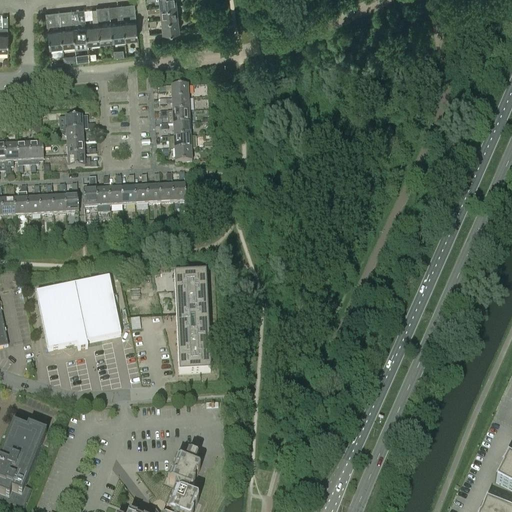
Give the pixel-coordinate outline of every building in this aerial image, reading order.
[(160,7),(161,20),(178,18),(177,5),(160,7)] [(112,41),(125,39),(123,22),(121,6),(116,7),(118,23),(110,24),(112,41)] [(87,43),(100,42),(98,25),(96,9),(91,10),(93,26),(85,26),(87,43)] [(130,22),(123,22),(125,39),(138,38),(135,15),(130,16),(130,22)] [(179,31),(178,18),(161,20),(163,33),(179,31)] [(100,42),(112,41),(110,24),(98,25),(100,42)] [(74,45),(87,43),(85,26),(73,28),(74,45)] [(62,46),(74,45),(73,28),(60,29),(62,46)] [(49,47),(62,46),(60,29),(47,30),(49,47)] [(76,55),(77,62),(77,63),(89,61),(89,60),(88,54),(76,55)] [(171,88),(172,101),(188,100),(188,87),(171,88)] [(189,113),(188,100),(172,101),(172,114),(189,113)] [(168,126),(168,127),(173,127),(173,126),(190,126),(189,113),(172,114),(167,114),(160,114),(160,119),(167,119),(168,126)] [(65,119),(65,132),(82,131),(82,132),(94,131),(94,126),(87,126),(87,123),(85,123),(85,119),(82,119),(82,118),(65,119)] [(191,138),(190,126),(173,126),(173,127),(174,139),(191,138)] [(40,132),(34,128),(31,132),(37,137),(40,132)] [(82,132),(82,131),(65,132),(66,145),(83,144),(82,132)] [(169,151),(169,152),(174,152),(191,151),(196,151),(195,138),(191,138),(174,139),(162,139),(162,144),(169,144),(169,151)] [(67,158),(84,157),(83,144),(66,145),(67,158)] [(38,162),(43,162),(42,145),(29,146),(31,168),(30,168),(30,175),(36,174),(35,168),(39,167),(38,162)] [(22,168),(30,168),(31,168),(29,146),(17,147),(18,164),(17,164),(18,175),(23,175),(22,168)] [(17,147),(4,147),(5,164),(17,164),(18,164),(17,147)] [(192,164),(191,151),(174,152),(175,165),(192,164)] [(84,157),(67,158),(67,171),(96,169),(96,164),(89,164),(89,161),(84,162),(84,157)] [(110,207),(123,207),(122,190),(121,190),(121,178),(115,179),(116,187),(113,190),(109,190),(110,207)] [(185,186),(172,187),(173,204),(186,203),(185,186)] [(161,205),(173,204),(172,187),(160,188),(161,205)] [(135,206),(148,205),(147,188),(134,189),(135,206)] [(148,205),(161,205),(160,188),(147,188),(148,205)] [(18,201),(14,201),(15,217),(28,217),(27,200),(26,189),(21,189),(21,195),(17,195),(18,201)] [(123,207),(135,206),(134,189),(122,190),(123,207)] [(109,207),(110,207),(109,190),(97,191),(97,208),(98,215),(110,214),(109,207)] [(84,209),(97,208),(97,191),(83,192),(84,209)] [(77,197),(65,198),(65,215),(78,214),(77,197)] [(52,199),(53,215),(65,215),(65,198),(52,199)] [(27,200),(28,217),(40,216),(39,199),(27,200)] [(39,199),(40,216),(53,215),(52,199),(39,199)] [(2,202),(3,218),(15,217),(14,201),(2,202)] [(205,275),(174,276),(178,376),(210,374),(205,275)] [(109,280),(36,295),(48,352),(77,346),(78,352),(87,350),(86,345),(121,337),(109,280)] [(0,504),(19,511),(23,511),(31,493),(25,490),(46,437),(27,429),(26,433),(13,428),(1,459),(3,460),(1,465),(2,465),(0,469),(0,504)] [(184,465),(176,462),(167,484),(175,487),(178,492),(177,494),(175,493),(167,511),(194,511),(198,504),(197,502),(187,498),(189,492),(190,493),(192,492),(199,473),(198,470),(193,468),(194,466),(195,466),(197,461),(197,459),(188,456),(184,465)] [(511,492),(511,511),(501,511),(485,505),(486,504),(485,504),(481,511),(511,511),(511,462),(507,460),(494,484),(495,485),(495,484),(511,492)]
